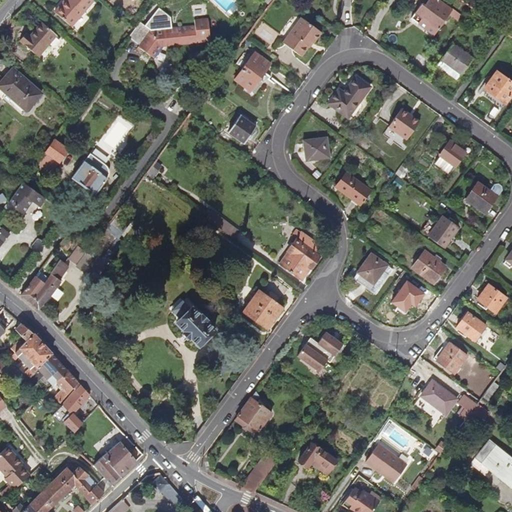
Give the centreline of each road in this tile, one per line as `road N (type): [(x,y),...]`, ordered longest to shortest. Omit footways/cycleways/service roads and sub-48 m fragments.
road 1 (residential): [(317,288),(341,254),(342,233),(334,211),(285,176),(277,152),(280,131),(332,62),(353,53),(376,57),(511,156)]
road 2 (residential): [(181,474),(317,288)]
road 3 (primary): [(159,453),(0,291)]
road 4 (residential): [(511,211),(433,323),(417,335),(376,333)]
